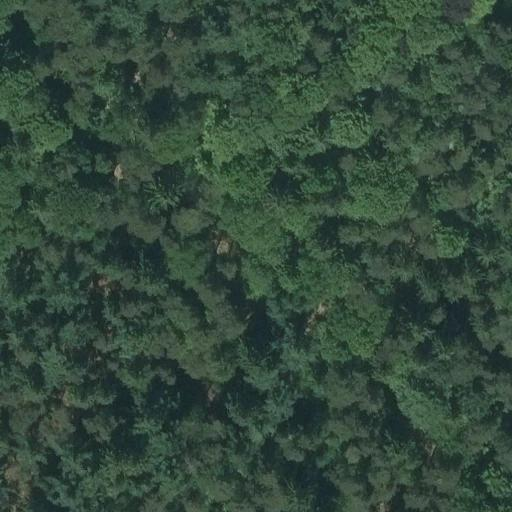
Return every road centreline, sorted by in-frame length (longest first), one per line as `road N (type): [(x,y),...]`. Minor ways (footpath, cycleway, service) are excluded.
road 1 (track): [(173,135),(229,177),(297,259),(401,401),(468,511)]
road 2 (track): [(173,135),(410,0)]
road 3 (track): [(0,21),(173,135)]
road 4 (track): [(0,235),(173,135)]
